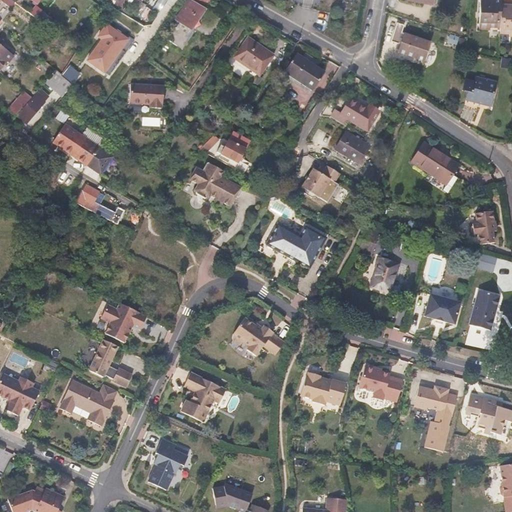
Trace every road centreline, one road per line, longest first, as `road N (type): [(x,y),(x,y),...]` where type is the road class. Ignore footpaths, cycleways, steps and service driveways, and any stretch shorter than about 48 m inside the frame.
road 1 (residential): [(208,291),(226,280),(259,287),(305,320),(511,377)]
road 2 (residential): [(107,488),(191,306),(208,291)]
road 3 (residential): [(511,205),(505,165),(363,73)]
road 4 (unclassified): [(0,119),(131,203)]
road 5 (residential): [(348,62),(239,0)]
